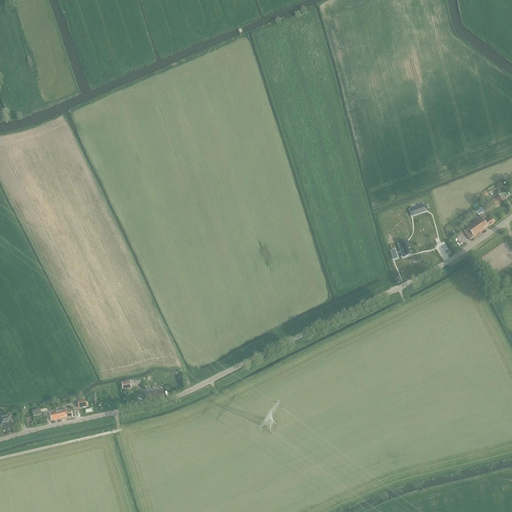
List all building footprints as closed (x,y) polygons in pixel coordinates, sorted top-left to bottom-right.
[(496,206),(503,202),(500,196),(493,201),(496,206)] [(423,205),(412,209),(414,215),(425,212),(423,205)] [(481,219),(480,220),(463,231),(470,240),(495,223),(491,218),(485,223),(481,219)] [(408,243),(400,246),(404,257),(412,255),(408,243)] [(153,390),(155,399),(164,397),(163,388),(153,390)] [(146,401),(155,399),(153,390),(144,392),(146,401)] [(77,409),(84,408),(83,401),(76,402),(77,409)] [(52,421),(72,417),(71,411),(66,412),(66,410),(50,413),(52,421)] [(0,417),(0,423),(1,426),(6,424),(6,425),(7,425),(7,424),(8,424),(9,424),(13,422),(11,414),(0,417)]
